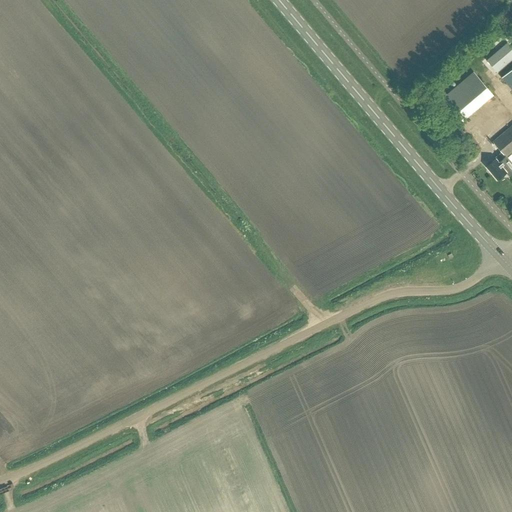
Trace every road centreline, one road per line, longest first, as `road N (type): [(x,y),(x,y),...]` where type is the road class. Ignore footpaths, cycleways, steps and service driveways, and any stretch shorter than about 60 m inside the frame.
road 1 (unclassified): [(0,480),(367,301),(461,286),(501,257)]
road 2 (primary): [(501,257),(279,0)]
